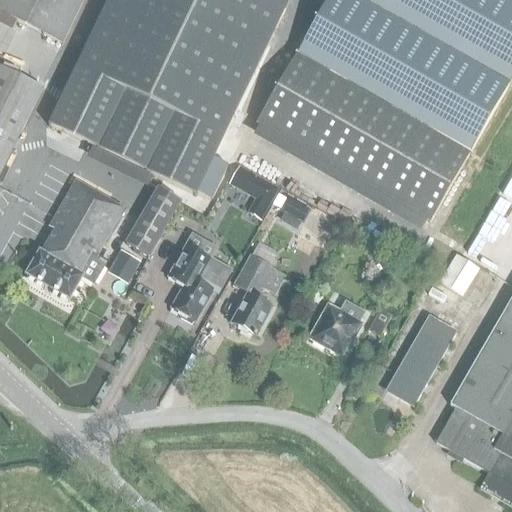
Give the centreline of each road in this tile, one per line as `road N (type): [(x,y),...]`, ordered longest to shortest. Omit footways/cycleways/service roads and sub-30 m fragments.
road 1 (unclassified): [(72,443),(92,426),(270,414),(326,438),(406,511)]
road 2 (unknown): [(0,227),(100,0)]
